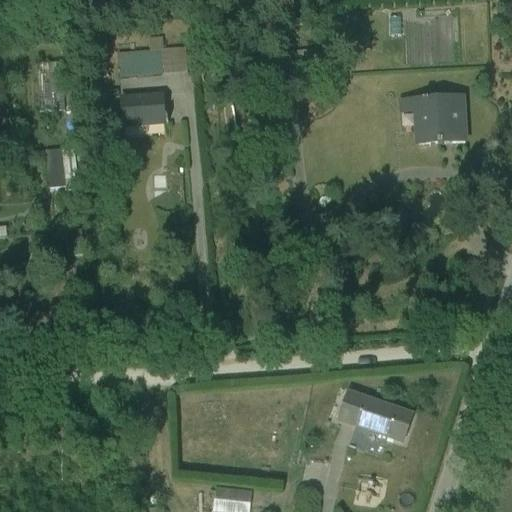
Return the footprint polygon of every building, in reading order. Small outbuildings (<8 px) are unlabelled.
[(129,136),(168,133),(162,55),(123,59),(129,136)] [(274,86),(322,81),(319,55),(272,60),(274,86)] [(56,63),(24,64),(25,117),(57,117),(56,63)] [(403,153),(473,149),(470,99),(400,104),(403,153)] [(337,427),(407,451),(418,419),(348,395),(337,427)] [(246,511),(248,494),(207,490),(205,511),(246,511)]
